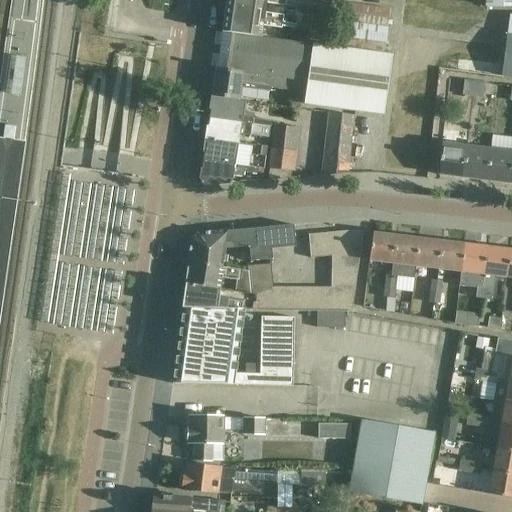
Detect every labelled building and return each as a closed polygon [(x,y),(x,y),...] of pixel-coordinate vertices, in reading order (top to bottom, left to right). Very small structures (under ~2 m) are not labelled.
[(266,4),(236,0),(225,0),(221,33),(231,34),(261,38),(263,27),(282,29),(284,17),(265,15),(266,4)] [(511,0),(484,0),(485,8),(511,8),(511,0)] [(342,4),(337,48),(385,55),(390,10),(342,4)] [(501,77),(511,77),(511,15),(509,16),(501,77)] [(261,38),(231,34),(221,33),(216,69),(307,82),(312,46),(261,38)] [(312,45),(312,46),(307,82),(306,91),(304,105),(383,116),(392,56),(312,45)] [(216,69),(212,98),(239,102),(241,86),(271,91),(271,86),(306,91),(307,82),(216,69)] [(462,95),(472,96),(474,82),(464,80),(462,95)] [(485,83),(474,82),(472,96),(483,97),(485,83)] [(239,102),(212,98),(209,120),(270,128),(271,128),(272,122),(253,120),(253,115),(243,114),(245,102),(239,102)] [(354,117),(328,114),(321,177),(348,174),(354,117)] [(270,128),(209,120),(206,141),(238,145),(239,136),(251,138),(251,137),(269,139),(270,128)] [(299,129),(275,126),(268,181),(291,179),(292,171),(294,171),(299,129)] [(251,146),(238,145),(206,141),(203,162),(257,169),(264,170),(267,148),(262,147),(260,156),(249,155),(251,146)] [(465,147),(441,144),(438,176),(461,178),(465,147)] [(489,150),(465,147),(461,178),(485,181),(489,150)] [(511,167),(511,152),(489,150),(485,181),(510,184),(511,167)] [(257,169),(203,162),(200,183),(202,186),(232,184),(233,176),(243,178),(244,173),(257,175),(257,169)] [(295,248),(293,226),(197,235),(191,240),(188,263),(223,269),(226,250),(249,248),(251,262),(273,260),(272,250),(295,248)] [(347,255),(345,232),(333,233),(335,257),(347,255)] [(346,232),(345,232),(347,255),(360,254),(363,234),(346,233),(346,232)] [(335,257),(333,233),(321,234),(323,258),(331,257),(335,257)] [(323,258),(321,234),(308,236),(310,259),(323,258)] [(373,234),(370,254),(369,261),(392,264),(395,237),(373,234)] [(418,240),(395,237),(392,264),(391,276),(397,277),(413,279),(415,267),(418,240)] [(441,242),(418,240),(415,267),(438,270),(441,242)] [(464,245),(441,242),(438,270),(461,273),(464,245)] [(464,245),(461,273),(459,287),(477,289),(477,287),(483,287),(487,248),(464,245)] [(510,251),(487,248),(483,287),(477,287),(477,289),(476,298),(492,300),(495,277),(507,278),(510,251)] [(335,257),(331,257),(331,267),(358,268),(360,254),(347,255),(335,257)] [(188,263),(185,285),(219,290),(221,279),(237,281),(235,292),(244,294),(250,295),(248,279),(247,274),(223,269),(188,263)] [(272,276),(271,265),(247,268),(247,274),(248,279),(272,276)] [(358,268),(331,267),(331,278),(356,278),(358,268)] [(273,288),(272,276),(248,279),(250,295),(257,296),(257,291),(273,289),(273,288)] [(385,287),(395,288),(397,277),(391,276),(386,276),(385,287)] [(331,288),(331,314),(351,314),(356,278),(331,278),(331,288)] [(431,281),(430,292),(441,294),(443,282),(431,281)] [(185,285),(182,309),(183,309),(242,311),(244,294),(235,292),(219,290),(185,285)] [(385,287),(383,298),(394,299),(395,288),(385,287)] [(257,296),(256,311),(284,312),(284,288),(273,288),(273,289),(257,291),(257,296)] [(296,288),(284,288),(284,312),(296,313),(296,288)] [(308,288),(296,288),(296,313),(308,313),(308,288)] [(320,288),(308,288),(308,313),(320,313),(320,288)] [(331,288),(320,288),(320,313),(331,314),(331,288)] [(377,308),(380,291),(366,289),(364,306),(377,308)] [(441,294),(430,292),(428,303),(440,305),(441,294)] [(244,294),(242,311),(244,311),(256,311),(257,296),(250,295),(244,294)] [(293,387),(294,318),(261,318),(260,375),(235,374),(244,311),(242,311),(183,309),(175,368),(173,381),(172,384),(176,385),(199,385),(293,387)] [(456,312),(454,324),(477,327),(479,315),(456,312)] [(502,320),(489,317),(487,329),(500,331),(502,320)] [(494,356),(511,359),(511,362),(509,382),(511,382),(511,341),(497,339),(494,356)] [(473,381),(484,383),(486,373),(475,371),(473,381)] [(497,374),(486,373),(484,383),(495,385),(496,380),(497,374)] [(511,382),(509,382),(496,380),(495,385),(492,402),(505,404),(511,405),(511,382)] [(511,405),(505,404),(501,427),(511,429),(511,405)] [(466,426),(476,428),(478,418),(467,416),(466,426)] [(264,419),(189,418),(189,419),(191,420),(191,427),(189,427),(189,429),(184,431),(185,439),(188,442),(188,444),(194,444),(194,461),(223,462),(223,431),(243,431),(243,435),(264,435),(264,419)] [(489,419),(478,418),(476,428),(487,430),(489,419)] [(358,421),(348,492),(402,502),(421,506),(422,503),(425,485),(431,449),(434,434),(433,434),(358,421)] [(319,425),(318,440),(350,440),(351,426),(319,425)] [(511,429),(501,427),(497,450),(511,452),(511,429)] [(511,452),(497,450),(493,473),(511,475),(511,452)] [(458,472),(468,474),(470,463),(460,461),(458,472)] [(481,465),(470,463),(468,474),(479,475),(481,465)] [(181,478),(180,485),(183,487),(182,490),(218,495),(218,493),(230,494),(231,481),(247,483),(247,481),(258,482),(258,484),(277,485),(277,473),(233,470),(186,466),(185,474),(184,476),(181,478)] [(277,468),(277,473),(277,485),(276,511),(292,511),(293,486),(314,486),(315,468),(277,468)] [(511,475),(493,473),(489,495),(511,499),(511,475)] [(223,511),(225,503),(155,495),(152,511),(189,511),(190,511),(196,511),(223,511)]
